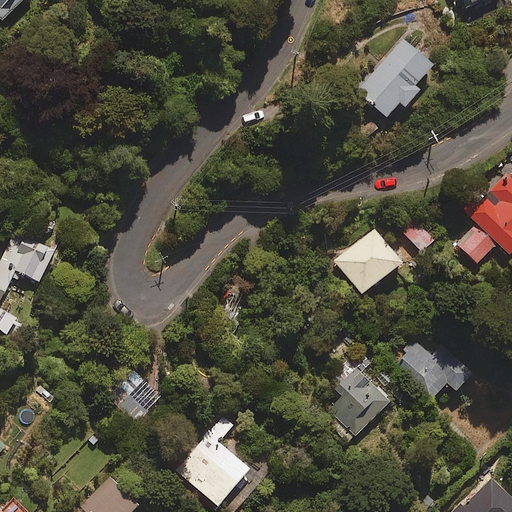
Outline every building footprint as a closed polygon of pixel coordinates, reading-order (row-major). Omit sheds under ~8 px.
[(0,0),(0,27),(3,30),(33,0),(0,0)] [(459,0),(465,15),(499,2),(498,0),(459,0)] [(436,76),(403,47),(356,100),(389,129),(401,115),(407,120),(422,104),(416,99),(436,76)] [(511,264),(511,183),(507,179),(489,196),(497,205),(454,249),(478,272),(497,252),(511,265),(511,264)] [(404,272),(374,232),(333,262),(362,302),(404,272)] [(435,248),(423,232),(410,243),(422,258),(435,248)] [(56,257),(12,237),(0,262),(0,292),(5,295),(13,278),(40,291),(56,257)] [(0,312),(0,336),(7,342),(18,327),(0,312)] [(431,359),(417,344),(393,365),(431,407),(449,392),(456,400),(474,384),(442,349),(431,359)] [(393,412),(357,375),(336,396),(341,402),(321,421),(351,452),(393,412)] [(144,387),(133,376),(112,397),(123,408),(144,387)] [(234,433),(221,419),(173,465),(219,511),(252,481),(219,447),(234,433)] [(121,511),(134,499),(107,473),(77,504),(85,511),(121,511)] [(511,511),(511,494),(489,473),(452,511),(511,511)]
